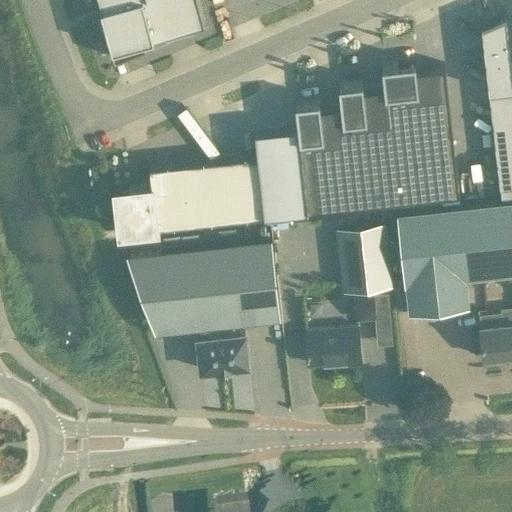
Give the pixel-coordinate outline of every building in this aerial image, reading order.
[(100,0),(101,5),(104,16),(100,18),(114,57),(146,45),(143,38),(153,35),(165,31),(166,34),(167,34),(166,31),(191,24),(192,27),(193,27),(193,24),(204,21),(198,0),(100,0)] [(511,75),(505,12),(483,22),(500,185),(511,183),(511,75)] [(319,98),(296,100),(299,123),(308,206),(459,189),(445,62),(415,66),(414,59),(382,63),(385,83),(363,85),(362,79),(339,82),(341,101),(319,104),(319,98)] [(151,182),(114,185),(119,229),(156,226),(308,210),(308,206),(299,123),(254,128),(257,152),(149,164),(151,182)] [(511,216),(510,200),(395,213),(407,311),(467,305),(465,278),(511,271),(511,216)] [(382,223),(337,229),(344,288),(389,282),(382,223)] [(161,250),(130,254),(149,304),(155,319),(168,318),(169,328),(201,324),(237,320),(280,315),(272,236),(160,248),(161,250)] [(375,317),(374,292),(373,290),(353,292),(355,319),(375,317)] [(511,309),(503,311),(504,322),(479,325),(482,356),(511,353),(511,309)] [(199,336),(197,336),(197,338),(201,367),(200,367),(201,369),(202,368),(247,363),(247,364),(249,363),(249,362),(248,362),(245,331),(238,332),(237,320),(201,324),(202,336),(199,336)] [(308,363),(360,360),(358,325),(305,328),(308,363)] [(248,511),(247,497),(244,497),(214,500),(215,511),(248,511)] [(190,511),(190,503),(151,508),(151,511),(190,511)]
